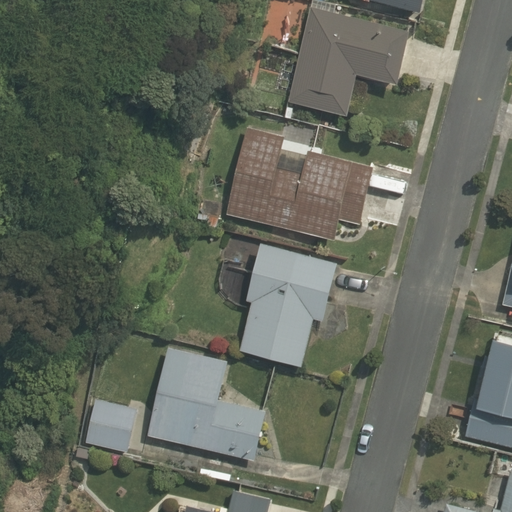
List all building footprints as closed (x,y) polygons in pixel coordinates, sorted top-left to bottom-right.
[(366,0),(372,1),(372,0),(374,0),(423,12),(426,0),(366,0)] [(290,103),(350,118),(360,75),(401,84),(414,31),(313,7),(290,102),(290,103)] [(228,215),(337,241),(341,222),(362,227),(377,165),(307,149),(302,171),(280,166),(287,135),(249,126),(228,215)] [(241,351),(304,367),(317,318),(325,320),(340,262),(263,242),(248,301),(254,302),(241,351)] [(467,437),(511,448),(511,330),(497,327),(478,397),(476,396),(465,436),(467,437)] [(228,359),(167,346),(149,434),(254,456),(264,411),(219,401),(228,359)] [(89,442),(129,451),(139,408),(99,398),(89,442)] [(90,458),(92,449),(79,447),(78,456),(90,458)] [(231,482),(232,474),(203,468),(201,476),(231,482)] [(511,511),(511,469),(500,511),(482,511),(447,503),(444,511),(511,511)] [(275,511),(278,500),(234,490),(229,511),(222,511),(189,504),(187,511),(275,511)]
